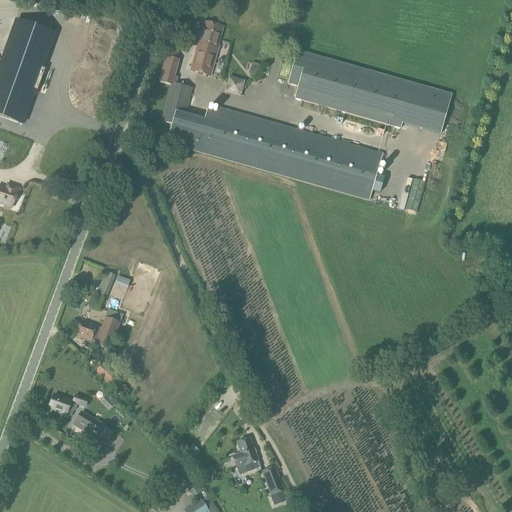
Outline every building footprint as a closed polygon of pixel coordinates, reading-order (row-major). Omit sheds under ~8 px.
[(217,47),(223,28),(206,23),(201,42),(199,41),(190,72),(211,78),(219,47),(217,47)] [(174,60),(177,48),(170,47),(167,58),(161,81),(169,84),(169,86),(171,86),(161,122),(172,125),(167,144),(369,202),(382,155),(218,109),(217,114),(207,111),(204,124),(185,119),(193,89),(175,84),(176,78),(174,77),(178,62),(174,60)] [(298,88),(295,100),(400,130),(402,124),(440,135),(452,96),(297,52),(288,85),(298,88)] [(1,55),(0,58),(0,123),(19,131),(27,107),(30,108),(35,95),(33,94),(41,70),(1,55)] [(247,81),(230,76),(225,93),(242,98),(247,81)] [(405,143),(416,141),(415,133),(404,134),(405,143)] [(0,169),(16,173),(20,160),(7,157),(11,141),(0,137),(0,169)] [(0,204),(11,208),(17,193),(16,192),(18,188),(7,185),(6,189),(0,186),(0,204)] [(101,312),(116,277),(105,272),(91,308),(101,312)] [(123,289),(127,280),(116,277),(113,286),(123,289)] [(83,309),(81,315),(95,320),(97,314),(83,309)] [(123,316),(108,310),(105,318),(120,324),(123,316)] [(121,324),(120,324),(105,318),(104,318),(99,333),(96,342),(95,346),(101,348),(99,354),(108,357),(121,324)] [(76,336),(91,342),(92,341),(96,342),(99,333),(95,332),(97,328),(82,323),(76,336)] [(123,400),(130,392),(102,363),(94,370),(123,400)] [(49,409),(66,416),(71,417),(76,405),(86,408),(86,407),(88,408),(90,403),(88,402),(88,401),(75,396),(72,403),(54,396),(49,409)] [(98,441),(106,428),(81,412),(73,426),(98,441)] [(249,473),(261,469),(250,440),(247,441),(245,439),(241,441),(240,443),(237,444),(241,454),(233,457),(237,469),(245,466),(249,473)] [(188,447),(181,457),(187,461),(194,451),(188,447)] [(286,502),(282,492),(284,491),(275,469),(263,474),(272,496),(271,496),(275,507),(286,502)] [(187,490),(193,498),(201,493),(195,484),(187,490)] [(154,494),(165,508),(174,502),(163,487),(154,494)] [(184,511),(209,511),(201,499),(184,511)] [(249,503),(251,510),(259,508),(257,501),(249,503)]
